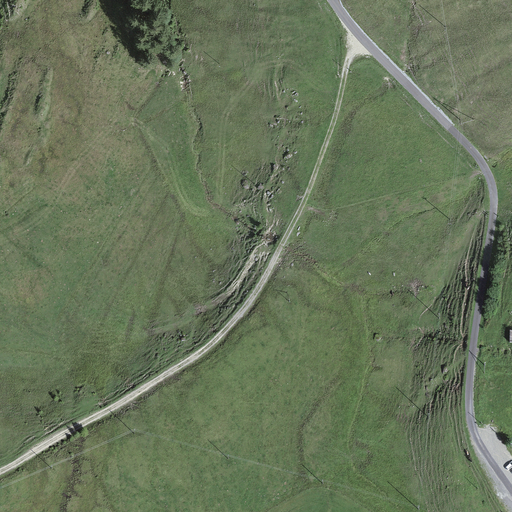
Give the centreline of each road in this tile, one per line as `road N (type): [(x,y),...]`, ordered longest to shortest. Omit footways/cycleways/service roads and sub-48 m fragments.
road 1 (track): [(359,34),(305,198),(237,321),(183,366),(0,473)]
road 2 (track): [(511,490),(469,416),(493,214),(489,176),(359,34)]
